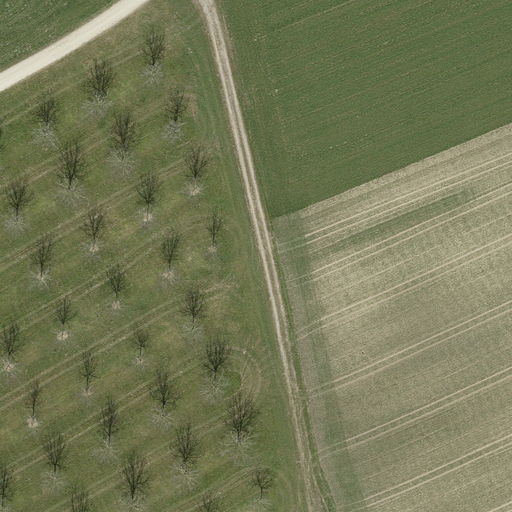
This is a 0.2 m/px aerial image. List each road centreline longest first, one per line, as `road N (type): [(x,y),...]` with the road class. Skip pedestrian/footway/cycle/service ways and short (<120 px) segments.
road 1 (track): [(206,0),(269,235),(317,511)]
road 2 (track): [(0,89),(140,0)]
